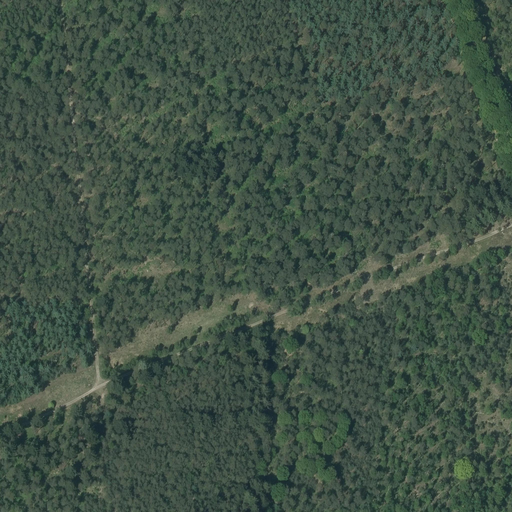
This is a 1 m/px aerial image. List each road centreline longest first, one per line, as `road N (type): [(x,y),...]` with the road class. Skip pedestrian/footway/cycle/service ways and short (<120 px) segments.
road 1 (track): [(0,432),(126,373),(511,225)]
road 2 (track): [(57,0),(100,385)]
road 3 (track): [(258,323),(170,0)]
road 4 (track): [(453,0),(511,153)]
